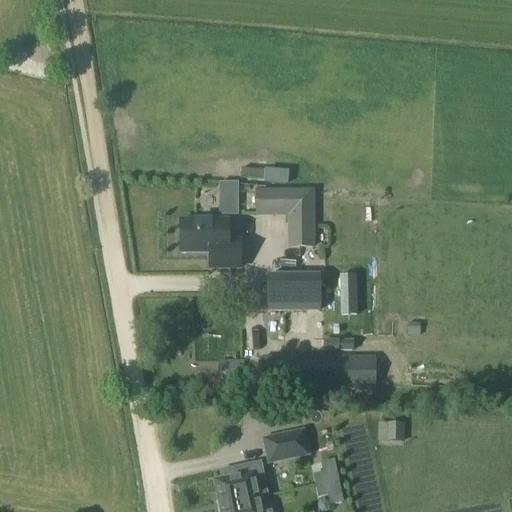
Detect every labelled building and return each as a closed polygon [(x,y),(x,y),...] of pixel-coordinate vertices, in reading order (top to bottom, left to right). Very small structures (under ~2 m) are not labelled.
[(312,193),(256,194),(256,218),(289,217),(289,249),(313,249),(312,193)] [(227,223),(180,223),(180,255),(210,255),(210,271),(240,271),(240,243),(228,243),(227,223)] [(266,279),(266,313),(321,313),(321,279),(266,279)] [(263,359),(263,393),(373,393),(373,359),(263,359)] [(219,363),(219,382),(242,383),(243,364),(219,363)] [(413,369),(412,389),(458,391),(458,371),(413,369)] [(378,424),(377,441),(387,442),(402,442),(402,425),(388,424),(378,424)] [(307,457),(302,434),(263,442),(268,465),(307,457)] [(266,498),(259,466),(220,474),(222,483),(216,485),(221,508),(266,498)] [(268,511),(266,498),(221,508),(221,511),(268,511)]
